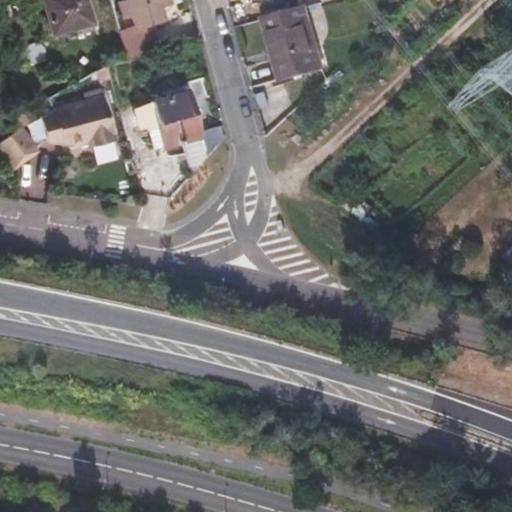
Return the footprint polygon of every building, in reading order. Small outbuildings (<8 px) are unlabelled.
[(84,0),(43,0),(53,34),(66,31),(68,38),(84,33),(82,26),(91,23),(84,0)] [(118,31),(125,60),(156,48),(149,23),(166,18),(162,5),(171,3),(169,0),(125,0),(119,2),(123,17),(131,15),(134,27),(118,31)] [(303,9),(266,19),(283,78),(325,66),(320,46),(314,47),(303,9)] [(105,69),(93,76),(97,87),(109,83),(105,69)] [(189,90),(135,105),(140,125),(159,121),(165,144),(202,135),(189,90)] [(40,117),(44,142),(70,146),(86,141),(87,145),(112,138),(101,94),(53,109),(40,117)] [(39,152),(22,128),(18,130),(0,143),(0,149),(15,170),(39,152)] [(366,208),(367,205),(351,194),(341,206),(355,216),(362,220),(366,225),(370,218),(366,215),(369,211),(366,208)]
